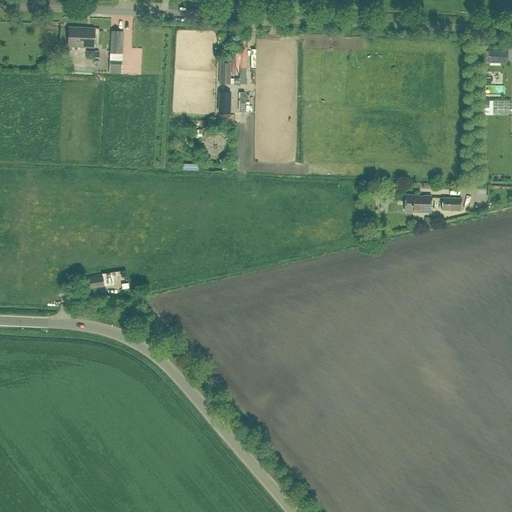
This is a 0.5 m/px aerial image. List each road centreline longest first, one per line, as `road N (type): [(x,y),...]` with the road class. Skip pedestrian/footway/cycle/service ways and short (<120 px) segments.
road 1 (unclassified): [(0,6),(511,29)]
road 2 (tertiary): [(287,511),(140,349),(96,328),(0,321)]
